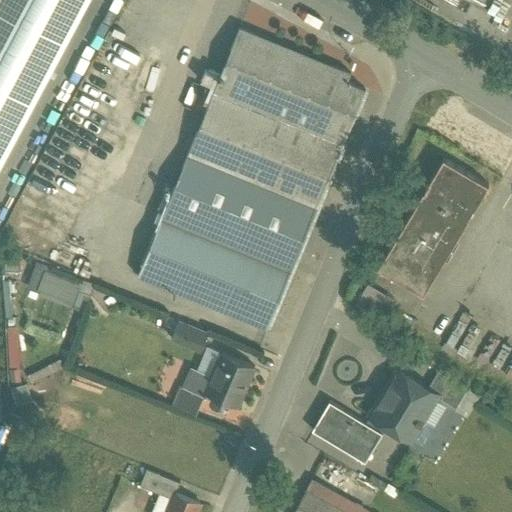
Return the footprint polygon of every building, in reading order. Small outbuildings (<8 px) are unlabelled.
[(0,0),(0,165),(88,0),(0,0)] [(351,73),(240,28),(214,91),(343,145),(365,89),(347,82),(351,73)] [(343,145),(214,91),(188,154),(317,208),(343,145)] [(317,208),(188,154),(163,217),(292,270),(317,208)] [(444,157),(378,268),(424,294),(489,184),(444,157)] [(15,229),(62,244),(67,229),(20,215),(15,229)] [(163,217),(162,216),(138,276),(267,329),(292,270),(163,217)] [(37,267),(29,289),(83,307),(90,285),(37,267)] [(389,308),(363,293),(356,304),(382,319),(389,308)] [(366,317),(354,310),(352,315),(363,322),(366,317)] [(208,334),(178,322),(171,339),(201,351),(208,334)] [(255,366),(222,352),(212,377),(193,368),(185,388),(204,397),(205,396),(206,397),(207,394),(237,406),(255,366)] [(468,389),(438,372),(427,390),(437,396),(436,397),(456,409),(468,389)] [(427,390),(400,373),(384,400),(381,398),(371,415),(410,439),(436,397),(437,396),(427,390)] [(204,397),(185,388),(180,386),(174,399),(199,409),(204,397)] [(383,434),(330,402),(313,431),(365,463),(383,434)] [(180,482),(147,469),(140,486),(160,494),(172,499),(175,493),(176,493),(180,482)] [(344,511),(307,491),(295,511),(344,511)] [(166,511),(197,511),(201,504),(176,493),(175,493),(172,499),(166,511)] [(166,511),(172,499),(160,494),(152,511),(166,511)]
